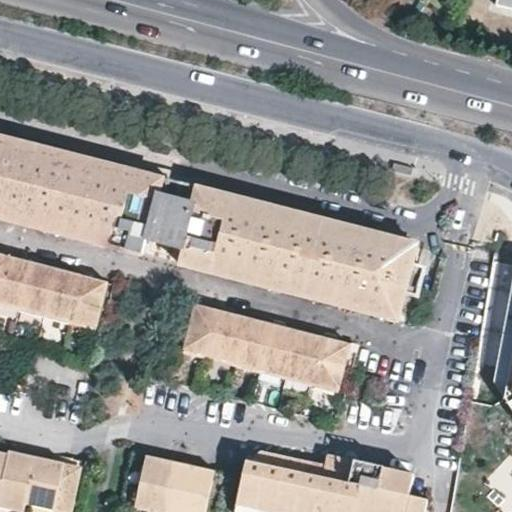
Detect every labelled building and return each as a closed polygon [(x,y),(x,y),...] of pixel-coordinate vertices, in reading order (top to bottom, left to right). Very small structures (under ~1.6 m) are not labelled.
[(511,0),(496,0),(495,5),(511,9),(511,0)] [(0,137),(0,217),(143,255),(147,240),(159,195),(163,179),(137,173),(110,166),(84,159),(60,153),(30,146),(5,139),(0,137)] [(415,168),(397,163),(395,170),(413,175),(415,168)] [(208,191),(199,189),(195,205),(159,195),(147,240),(183,250),(178,264),(398,321),(405,294),(419,298),(427,267),(412,264),(417,245),(392,239),(363,231),(335,224),(306,216),(272,208),(240,200),(208,191)] [(0,280),(0,302),(21,308),(32,265),(19,261),(6,258),(0,280)] [(32,265),(21,308),(46,314),(57,271),(46,269),(32,265)] [(46,314),(71,321),(82,278),(69,274),(57,271),(46,314)] [(82,278),(71,321),(98,327),(109,285),(96,281),(82,278)] [(511,289),(498,368),(511,387),(511,454),(489,480),(511,502),(511,289)] [(187,350),(211,356),(223,312),(210,309),(198,306),(187,350)] [(223,312),(211,356),(214,357),(233,362),(237,363),(248,319),(236,316),(223,312)] [(237,363),(262,369),(273,325),(258,321),(248,319),(237,363)] [(273,325),(262,369),(287,376),(298,332),(285,329),(273,325)] [(287,376),(313,382),(325,339),(311,335),(298,332),(287,376)] [(325,339),(313,382),(340,389),(350,346),(339,343),(325,339)] [(233,362),(214,357),(210,372),(229,377),(233,362)] [(0,492),(9,454),(0,451),(0,492)] [(409,497),(414,474),(343,458),(341,469),(324,466),(311,463),(258,451),(253,457),(247,456),(243,477),(239,493),(236,505),(255,510),(264,511),(424,511),(427,501),(409,497)] [(9,454),(0,492),(0,506),(22,511),(23,511),(25,504),(36,458),(20,454),(9,452),(9,454)] [(341,469),(343,458),(327,455),(324,466),(341,469)] [(135,508),(152,511),(169,511),(181,463),(156,458),(147,456),(135,508)] [(64,464),(36,458),(25,504),(59,511),(72,511),(82,468),(64,464)] [(181,463),(169,511),(205,511),(215,471),(206,469),(181,463)]
